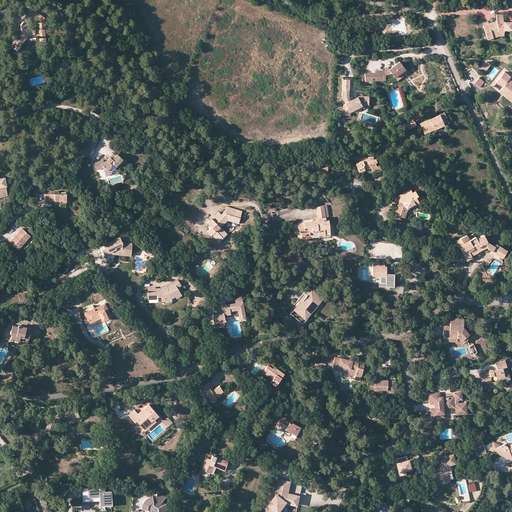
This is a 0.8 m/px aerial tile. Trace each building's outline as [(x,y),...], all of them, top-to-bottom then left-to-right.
[(27,20),(22,20),(20,24),(21,30),(19,32),(14,32),(14,34),(15,35),(8,45),(16,50),(20,43),(28,36),(38,35),(38,40),(44,40),(43,28),(46,28),(45,18),(38,11),(33,12),(34,19),(37,22),(38,28),(33,29),(33,27),(31,27),(30,24),(28,24),(27,20)] [(499,30),(504,30),(505,29),(506,28),(511,28),(511,20),(504,21),(503,19),(503,13),(496,13),(497,21),(482,26),(488,39),(493,37),(492,33),(499,30)] [(404,18),(390,20),(392,31),(398,30),(399,35),(406,34),(404,18)] [(399,73),(401,75),(406,71),(399,62),(391,68),(389,69),(386,69),(385,69),(375,70),(375,72),(365,73),(365,81),(386,80),(386,75),(392,73),(395,76),(399,73)] [(487,62),(481,69),(484,72),(490,64),(487,62)] [(506,91),(511,95),(511,82),(508,79),(511,76),(504,71),(496,82),(503,86),(499,91),(504,94),(506,91)] [(479,77),(475,82),(480,87),(484,82),(479,77)] [(342,97),(342,98),(346,96),(348,101),(351,100),(349,96),(349,89),(342,89),(342,97)] [(343,105),(343,109),(348,109),(350,108),(352,111),(359,107),(364,108),(364,104),(368,105),(369,96),(359,95),(355,98),(356,99),(354,100),(353,99),(351,100),(348,101),(346,96),(342,98),(345,104),(343,105)] [(349,112),(352,111),(350,108),(348,109),(343,109),(343,115),(349,116),(349,112)] [(425,134),(451,122),(446,111),(420,123),(425,134)] [(408,129),(416,125),(413,119),(406,122),(408,129)] [(85,146),(92,150),(97,142),(90,137),(85,146)] [(87,157),(92,150),(85,146),(80,152),(87,157)] [(111,159),(108,158),(107,159),(106,161),(105,161),(104,161),(103,159),(94,162),(96,169),(104,167),(104,170),(111,168),(111,169),(112,170),(113,170),(114,170),(115,169),(116,167),(116,165),(122,158),(115,153),(114,155),(111,159)] [(368,158),(356,162),(359,171),(361,170),(371,167),(372,170),(376,169),(372,158),(368,160),(368,158)] [(321,160),(319,160),(319,163),(319,168),(327,168),(327,163),(321,163),(321,160)] [(401,201),(398,203),(397,204),(393,218),(398,219),(399,217),(402,218),(404,219),(406,214),(403,213),(404,207),(412,202),(414,204),(419,202),(416,197),(418,195),(414,190),(411,192),(409,188),(397,196),(399,199),(401,201)] [(54,193),(54,199),(60,199),(60,201),(66,201),(66,192),(54,193)] [(407,209),(414,204),(412,202),(404,207),(403,213),(406,214),(407,209)] [(325,216),(323,205),(316,206),(317,217),(316,217),(316,220),(311,220),(304,220),(296,225),(301,236),(307,233),(308,236),(325,235),(324,231),(330,230),(328,219),(325,219),(325,216)] [(218,217),(215,214),(208,221),(212,225),(207,230),(211,234),(213,233),(219,240),(224,235),(218,229),(221,226),(228,220),(239,223),(242,212),(233,208),(232,211),(225,210),(222,213),(218,217)] [(227,232),(221,226),(218,229),(224,235),(227,232)] [(22,228),(9,241),(18,249),(30,236),(22,228)] [(457,245),(458,244),(461,243),(464,249),(462,251),(466,260),(472,257),(471,256),(470,252),(473,250),(477,249),(478,251),(484,248),(486,246),(487,247),(500,258),(506,251),(496,243),(494,246),(487,240),(484,234),(476,237),(476,238),(470,241),(469,238),(466,233),(455,239),(457,245)] [(120,236),(112,240),(113,242),(104,246),(105,249),(102,251),(105,257),(111,253),(131,255),(132,242),(122,242),(120,236)] [(414,258),(408,266),(413,271),(420,263),(414,258)] [(373,263),(372,276),(380,277),(386,277),(386,273),(386,267),(384,267),(384,265),(384,264),(382,264),(382,263),(378,263),(378,262),(373,262),(373,263)] [(386,277),(380,277),(380,282),(378,282),(378,286),(394,286),(394,273),(386,273),(386,277)] [(146,288),(147,300),(158,300),(158,302),(166,302),(166,304),(174,302),(173,298),(177,297),(179,298),(184,295),(178,287),(183,284),(179,278),(168,286),(162,288),(155,288),(154,287),(146,288)] [(290,313),(302,323),(310,313),(305,309),(309,305),(313,300),(317,303),(322,297),(320,296),(323,291),(313,284),(310,288),(306,294),(300,302),(299,301),(293,308),(294,309),(290,313)] [(306,294),(310,288),(306,285),(302,291),(306,294)] [(78,289),(69,295),(72,300),(82,294),(78,289)] [(310,313),(302,323),(304,323),(309,317),(310,316),(312,315),(314,313),(316,311),(318,309),(320,307),(321,304),(322,301),(324,298),(325,296),(326,294),(323,291),(320,296),(322,297),(317,303),(313,300),(309,305),(313,309),(310,313)] [(242,314),(243,319),(246,319),(242,300),(236,301),(237,303),(236,303),(213,307),(214,312),(216,311),(217,314),(213,315),(215,328),(220,327),(219,322),(225,321),(224,314),(231,313),(230,312),(232,310),(238,309),(239,315),(242,314)] [(100,317),(101,320),(107,318),(104,310),(107,309),(104,302),(94,307),(88,309),(84,311),(87,318),(88,321),(100,317)] [(442,325),(442,335),(448,335),(448,337),(448,338),(456,338),(456,333),(458,333),(459,335),(458,336),(462,341),(469,336),(461,326),(461,317),(448,316),(448,325),(442,325)] [(90,325),(101,320),(100,317),(88,321),(90,325)] [(10,334),(9,333),(8,336),(16,339),(17,337),(20,338),(21,335),(26,336),(29,327),(15,323),(15,324),(10,323),(8,328),(11,329),(10,334)] [(471,354),(477,352),(473,344),(467,346),(471,354)] [(360,361),(351,359),(351,360),(347,359),(347,358),(341,357),(341,358),(336,356),(335,359),(334,365),(340,366),(340,365),(349,367),(348,371),(348,372),(357,375),(356,376),(362,378),(366,361),(360,360),(360,361)] [(334,366),(334,365),(335,359),(328,358),(327,364),(334,366)] [(239,369),(243,364),(236,359),(232,363),(239,369)] [(506,377),(509,376),(509,372),(505,371),(504,367),(506,365),(504,360),(495,363),(497,369),(493,370),(493,371),(489,372),(489,371),(480,374),(482,382),(491,379),(490,376),(494,375),(499,377),(504,376),(506,377)] [(263,371),(270,376),(272,377),(269,381),(276,385),(284,373),(274,366),(273,368),(267,364),(263,371)] [(388,392),(396,391),(395,381),(386,381),(386,383),(383,383),(383,382),(382,382),(381,377),(385,373),(380,368),(374,374),(375,381),(370,382),(370,392),(376,391),(376,394),(383,394),(383,391),(387,391),(388,392)] [(211,401),(217,398),(216,397),(224,392),(220,385),(214,389),(209,382),(202,386),(205,391),(201,394),(203,398),(207,396),(209,398),(211,401)] [(437,408),(434,408),(430,409),(431,417),(437,417),(437,412),(442,412),(441,407),(454,406),(455,413),(465,412),(464,402),(458,403),(458,398),(460,398),(460,392),(453,393),(454,398),(451,398),(451,397),(447,397),(444,397),(444,398),(440,398),(438,398),(438,394),(429,394),(430,404),(433,403),(436,403),(437,408)] [(145,431),(156,422),(153,419),(157,416),(148,405),(138,413),(134,409),(127,415),(134,423),(136,421),(145,431)] [(61,415),(48,421),(42,428),(49,433),(52,428),(63,424),(62,422),(71,418),(72,420),(79,417),(75,406),(61,412),(61,415)] [(293,422),(289,420),(286,419),(287,417),(281,414),(275,427),(283,430),(282,433),(289,436),(290,433),(296,436),(301,426),(293,422)] [(168,417),(163,421),(168,427),(173,423),(168,417)] [(412,437),(406,445),(407,445),(407,446),(410,449),(417,440),(412,437)] [(485,451),(481,440),(474,443),(478,454),(485,451)] [(492,440),(488,449),(497,452),(496,448),(505,444),(492,440)] [(505,444),(496,448),(497,452),(501,455),(503,460),(508,458),(510,459),(511,459),(509,454),(511,453),(511,443),(511,444),(510,446),(505,444)] [(453,453),(442,456),(443,461),(439,462),(440,467),(435,469),(436,473),(439,472),(440,476),(439,476),(441,484),(450,481),(448,472),(447,468),(450,467),(449,465),(449,464),(448,462),(454,460),(453,453)] [(205,464),(203,470),(213,475),(214,471),(216,468),(224,471),(228,462),(213,456),(212,461),(207,459),(205,464)] [(405,461),(398,464),(401,471),(408,469),(405,461)] [(288,492),(290,481),(278,479),(275,494),(266,508),(265,511),(279,511),(286,504),(297,506),(299,495),(288,492)] [(289,491),(299,494),(301,485),(291,483),(289,491)] [(468,484),(469,492),(476,491),(475,483),(468,484)] [(112,505),(111,490),(104,491),(103,485),(87,486),(87,484),(81,485),(82,502),(99,501),(99,506),(112,505)] [(142,510),(142,511),(164,511),(164,506),(163,502),(160,499),(162,497),(154,494),(154,496),(150,496),(149,495),(144,499),(141,503),(141,509),(142,509),(142,510)]
